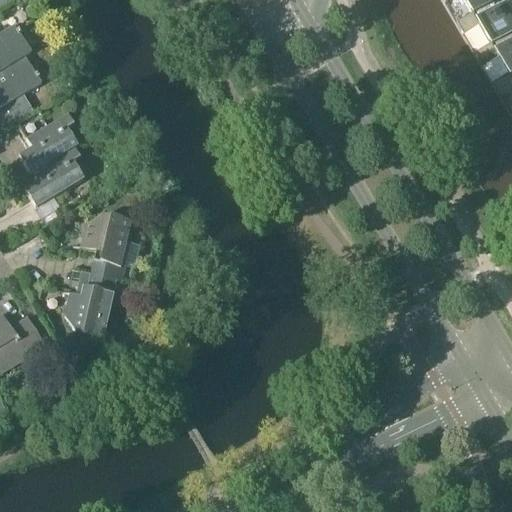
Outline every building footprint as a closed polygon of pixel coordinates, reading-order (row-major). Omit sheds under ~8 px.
[(439,0),(444,7),(455,0),(460,0),(470,16),(498,0),(439,0)] [(473,56),(488,47),(511,33),(511,8),(507,0),(498,0),(470,16),(455,25),(473,56)] [(0,74),(30,57),(20,40),(22,39),(18,33),(17,34),(15,31),(0,39),(0,74)] [(511,33),(488,47),(473,56),(481,69),(496,60),(507,78),(511,75),(511,33)] [(30,57),(0,74),(0,122),(6,133),(34,116),(24,99),(42,89),(39,84),(40,83),(38,79),(36,79),(26,61),(31,58),(30,57)] [(511,75),(507,78),(492,87),(499,98),(511,90),(511,75)] [(33,176),(77,149),(67,131),(74,127),(68,117),(26,142),(32,152),(18,161),(29,179),(33,176)] [(77,149),(33,176),(39,186),(25,194),(36,212),(84,183),(72,165),(80,160),(75,151),(78,150),(77,149)] [(51,216),(55,224),(62,219),(58,212),(51,216)] [(89,279),(116,286),(119,273),(122,273),(132,225),(103,218),(85,229),(80,252),(95,255),(89,279)] [(116,286),(89,279),(81,277),(77,297),(70,295),(64,320),(76,339),(105,345),(115,299),(113,299),(116,286)] [(46,352),(27,321),(10,331),(2,318),(0,319),(0,376),(1,379),(46,352)]
